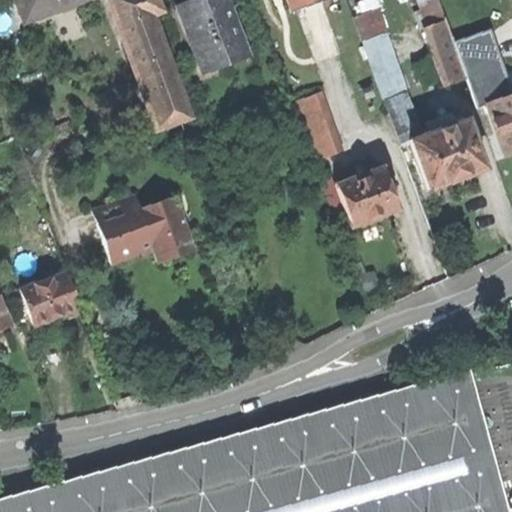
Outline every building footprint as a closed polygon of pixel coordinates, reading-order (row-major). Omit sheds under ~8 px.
[(81,0),(14,0),(22,22),(66,6),(81,0)] [(113,0),(160,128),(191,116),(153,14),(165,10),(160,0),(113,0)] [(200,67),(219,59),(221,64),(229,61),(246,54),(231,17),(233,16),(227,0),(184,0),(176,4),(177,5),(181,3),(191,28),(186,29),(200,67)] [(286,0),(291,11),(320,0),(286,0)] [(417,0),(447,83),(486,69),(470,18),(447,25),(438,0),(417,0)] [(177,5),(186,29),(191,28),(181,3),(177,5)] [(363,40),(387,32),(379,6),(354,15),(363,40)] [(458,176),(483,167),(466,118),(420,135),(404,91),(384,99),(400,142),(409,139),(427,187),(458,176)] [(511,149),(511,93),(486,102),(504,152),(511,149)] [(316,159),(341,150),(331,124),(306,133),(316,159)] [(376,216),(396,208),(381,166),(334,183),(349,225),(376,216)] [(134,193),(125,197),(130,210),(139,207),(134,193)] [(158,261),(193,248),(174,194),(139,207),(130,210),(125,197),(94,208),(113,262),(128,256),(142,251),(141,247),(147,245),(154,248),(158,261)] [(9,236),(0,238),(0,259),(1,262),(17,256),(9,236)] [(66,266),(20,282),(33,319),(50,313),(72,306),(67,291),(74,289),(66,266)] [(0,319),(9,316),(2,298),(4,297),(0,287),(0,319)] [(471,366),(0,495),(0,511),(510,511),(500,470),(496,454),(491,437),(486,419),(481,400),(476,383),(471,366)]
